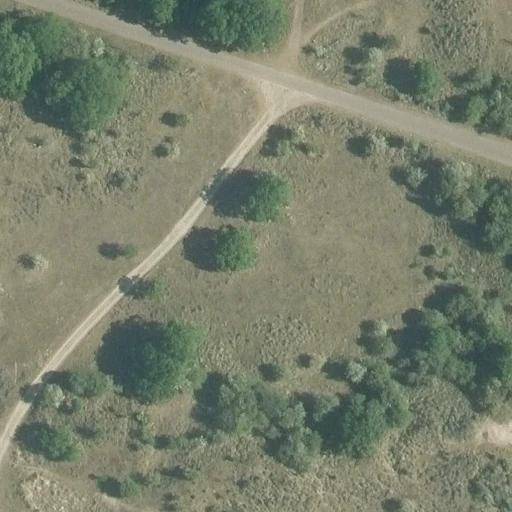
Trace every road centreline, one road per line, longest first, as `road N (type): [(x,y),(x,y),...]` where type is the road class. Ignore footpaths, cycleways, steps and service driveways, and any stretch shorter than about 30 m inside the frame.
road 1 (track): [(511,156),(40,0)]
road 2 (track): [(283,80),(263,125),(184,226),(37,380),(0,442)]
